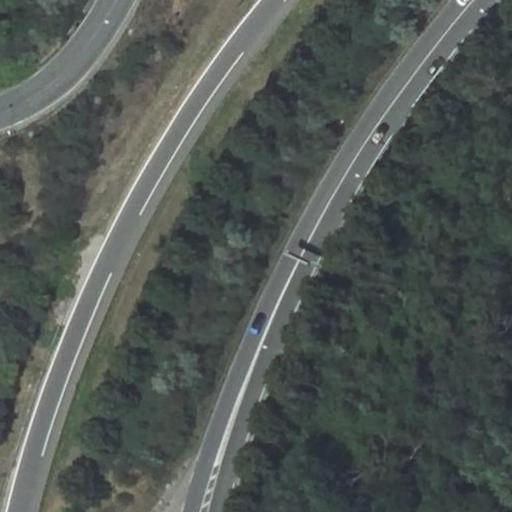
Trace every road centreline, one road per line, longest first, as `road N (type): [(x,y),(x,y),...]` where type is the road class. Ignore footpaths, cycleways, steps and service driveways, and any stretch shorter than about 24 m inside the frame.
road 1 (motorway): [(18,511),(55,380),(115,238),(175,132),(272,0)]
road 2 (secondary): [(263,332),(353,159),(471,0)]
road 3 (secondary): [(263,332),(190,511)]
road 4 (secondary): [(216,511),(263,332)]
road 5 (secondary): [(0,112),(72,64),(116,0)]
